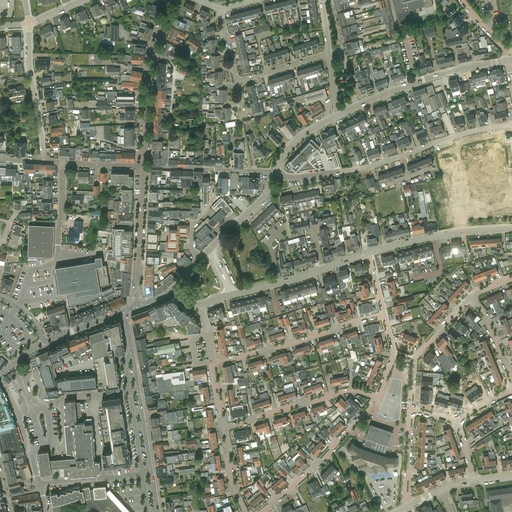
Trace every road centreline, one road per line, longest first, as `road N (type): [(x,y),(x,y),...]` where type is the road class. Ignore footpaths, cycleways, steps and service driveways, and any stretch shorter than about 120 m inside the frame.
road 1 (residential): [(276,171),(359,168),(511,125)]
road 2 (residential): [(212,362),(384,314)]
road 3 (tertiary): [(143,168),(150,64),(173,0)]
road 4 (residential): [(222,427),(343,391),(378,399)]
road 5 (residential): [(261,511),(378,399)]
road 6 (tertiary): [(511,229),(460,231),(369,252)]
road 7 (residential): [(43,161),(27,23)]
road 8 (tertiary): [(135,306),(143,168)]
road 9 (residential): [(143,168),(276,171)]
